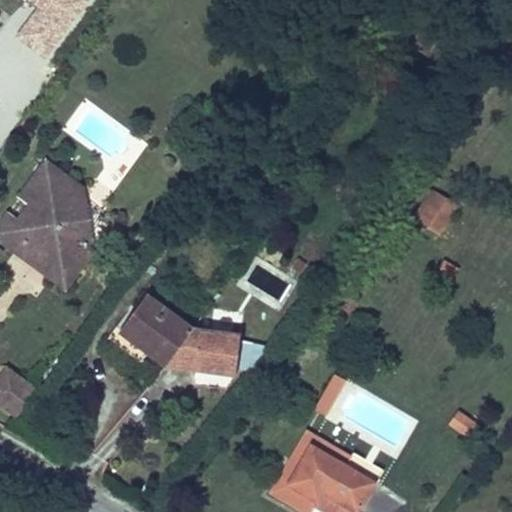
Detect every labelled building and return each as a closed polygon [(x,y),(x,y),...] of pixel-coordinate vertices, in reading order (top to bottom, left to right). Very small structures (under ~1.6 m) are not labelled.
[(27,0),(37,8),(16,36),(46,58),(89,0),(27,0)] [(0,216),(0,244),(22,262),(31,259),(43,266),(42,275),(64,292),(93,255),(83,186),(43,157),(14,196),(25,203),(14,218),(4,211),(0,216)] [(430,189),(412,219),(440,236),(458,206),(430,189)] [(31,259),(22,262),(42,275),(43,266),(31,259)] [(434,274),(450,283),(458,269),(442,259),(434,274)] [(167,288),(158,301),(167,307),(176,295),(167,288)] [(162,367),(192,326),(167,307),(158,301),(144,291),(114,332),(145,355),(162,367)] [(338,304),(350,314),(359,304),(347,294),(338,304)] [(239,332),(192,326),(162,367),(232,376),(239,332)] [(145,355),(114,332),(110,330),(105,338),(139,363),(145,355)] [(257,376),(264,348),(245,344),(239,371),(257,376)] [(0,408),(14,419),(36,388),(4,365),(0,370),(0,408)] [(330,383),(341,389),(348,377),(336,371),(330,383)] [(327,416),(341,389),(330,383),(315,409),(327,416)] [(458,412),(449,426),(468,438),(477,424),(458,412)] [(299,511),(308,511),(311,508),(314,503),(290,489),(315,447),(345,465),(351,455),(305,429),(300,437),(308,441),(283,484),(276,480),(268,494),(299,511)] [(314,503),(311,508),(318,511),(356,511),(380,471),(352,454),(351,455),(345,465),(315,447),(290,489),(314,503)]
